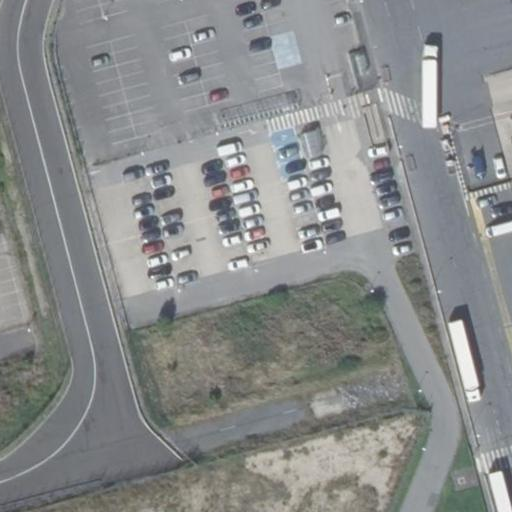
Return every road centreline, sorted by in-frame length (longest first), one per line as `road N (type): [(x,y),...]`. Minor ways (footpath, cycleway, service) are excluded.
road 1 (unclassified): [(511,476),(384,0)]
road 2 (unknown): [(489,390),(439,397),(367,390),(41,465)]
